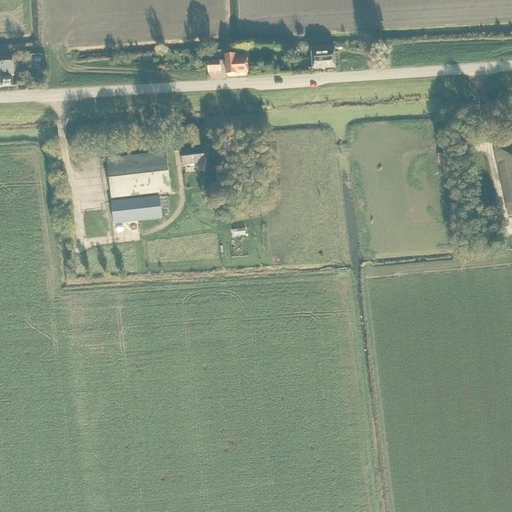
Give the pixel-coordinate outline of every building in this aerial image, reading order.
[(312,69),(335,68),(334,46),(311,48),(312,69)] [(226,74),(248,73),(247,54),(225,56),(226,74)] [(214,68),(221,67),(220,61),(208,62),(208,73),(215,73),(214,68)] [(0,62),(0,87),(11,87),(11,76),(12,76),(12,62),(0,62)] [(511,214),(511,141),(494,145),(498,163),(508,215),(511,214)] [(183,165),(204,163),(203,149),(181,151),(183,165)] [(449,152),(438,154),(439,164),(450,163),(449,152)] [(112,199),(171,192),(166,153),(107,160),(112,199)] [(113,224),(162,219),(159,197),(111,203),(113,224)]
